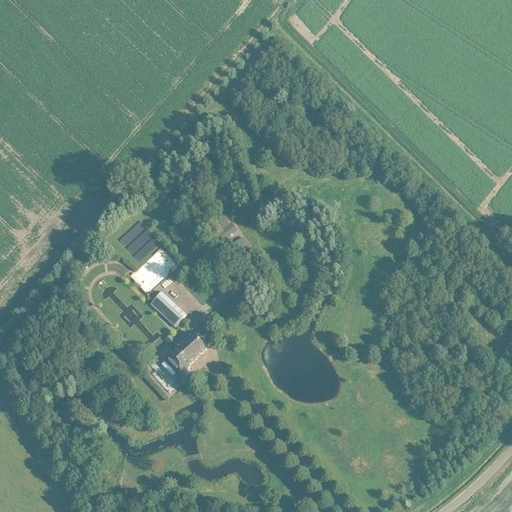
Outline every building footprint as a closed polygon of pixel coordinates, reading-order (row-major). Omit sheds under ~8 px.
[(237,237),(231,229),(223,235),(217,228),(211,233),(222,248),(237,237)] [(236,262),(249,253),(244,244),(230,253),(236,262)] [(187,316),(178,308),(162,293),(151,305),(176,328),(187,316)] [(170,351),(166,355),(169,359),(167,361),(178,373),(180,371),(184,374),(188,370),(188,367),(207,350),(192,334),(174,351),(170,351)] [(170,336),(166,340),(172,347),(176,344),(172,339),(172,338),(170,336)] [(165,367),(160,372),(171,385),(177,380),(165,367)]
